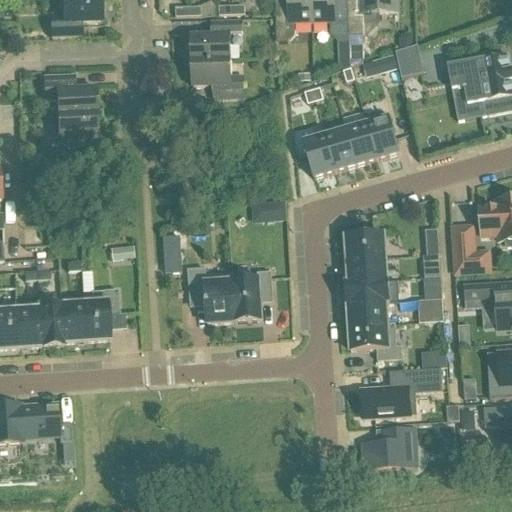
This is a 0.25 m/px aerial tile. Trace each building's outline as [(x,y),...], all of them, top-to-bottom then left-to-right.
[(50,18),(51,42),(81,41),(81,27),(101,26),(101,0),(61,2),(62,17),(50,18)] [(295,28),(312,27),(311,0),(275,0),(276,46),(288,46),(295,37),(295,28)] [(339,44),(339,52),(347,51),(347,44),(349,44),(349,40),(347,0),(311,0),(312,27),(330,27),(330,36),(338,44),(339,44)] [(347,0),(349,40),(368,39),(380,27),(380,17),(399,17),(398,0),(347,0)] [(202,20),(202,21),(211,21),(210,5),(201,9),(201,10),(189,11),(189,20),(202,20)] [(210,5),(211,21),(219,21),(219,19),(232,19),(232,9),(219,10),(219,8),(210,5)] [(232,9),(232,19),(245,18),(245,9),(232,9)] [(176,21),(189,20),(189,11),(175,11),(176,21)] [(191,38),(192,65),(231,64),(231,38),(242,38),(242,23),(212,24),(212,38),(191,38)] [(352,48),(352,62),(361,62),(360,47),(352,48)] [(416,52),(400,59),(404,79),(420,76),(416,52)] [(378,63),(382,77),(399,71),(396,57),(378,63)] [(468,109),(483,106),(486,121),(511,116),(511,76),(509,59),(449,70),(453,94),(465,92),(468,109)] [(213,91),(214,104),(244,103),(244,79),(232,79),(231,64),(192,65),(193,91),(213,91)] [(350,72),(343,75),(346,86),(354,84),(350,72)] [(56,103),(57,119),(96,117),(95,91),(74,92),(74,78),(43,80),(44,104),(56,103)] [(427,82),(412,85),(416,109),(432,106),(427,82)] [(433,104),(450,101),(448,88),(431,91),(433,104)] [(324,103),(320,92),(313,94),(316,106),(324,103)] [(308,108),(316,106),(313,94),(305,96),(308,108)] [(46,145),(47,159),(77,158),(76,145),(97,144),(96,117),(57,119),(58,145),(46,145)] [(384,166),(406,160),(395,122),(373,128),(384,166)] [(353,134),(363,172),(384,166),(373,128),(353,134)] [(332,141),(343,178),(363,172),(352,135),(332,141)] [(321,185),(343,178),(332,141),(310,147),(321,185)] [(499,240),(499,246),(507,245),(507,251),(511,250),(511,204),(497,206),(497,216),(481,217),(483,241),(499,240)] [(271,208),(273,224),(285,223),(284,207),(271,208)] [(440,258),(438,234),(426,234),(428,259),(440,258)] [(165,239),(167,275),(183,274),(181,238),(165,239)] [(385,238),(346,241),(348,264),(387,262),(385,238)] [(30,261),(50,261),(50,249),(30,249),(30,261)] [(111,253),(112,264),(123,263),(122,252),(111,253)] [(457,277),(475,276),(474,262),(474,257),(456,258),(457,277)] [(348,264),(349,287),(388,284),(387,262),(348,264)] [(81,265),(68,266),(68,275),(81,274),(81,265)] [(235,327),(233,285),(232,278),(206,280),(206,273),(188,274),(191,306),(207,305),(208,329),(235,327)] [(50,274),(37,275),(37,284),(50,283),(50,274)] [(37,284),(37,275),(24,276),(25,285),(37,284)] [(233,285),(235,327),(262,325),(261,301),(273,301),(271,276),(258,277),(258,284),(233,285)] [(441,281),(424,282),(425,303),(442,301),(441,281)] [(347,287),(348,309),(387,307),(389,307),(388,284),(349,287),(347,287)] [(509,288),(465,290),(466,312),(497,310),(498,334),(511,333),(511,338),(511,301),(510,301),(509,288)] [(83,307),(86,346),(109,344),(107,318),(119,317),(117,293),(91,295),(91,306),(83,307)] [(38,305),(38,312),(41,351),(63,350),(63,347),(61,308),(60,303),(38,305)] [(420,327),(444,325),(443,303),(430,304),(419,304),(420,327)] [(83,307),(61,308),(63,347),(86,346),(83,307)] [(387,307),(348,309),(350,332),(388,329),(387,307)] [(0,353),(19,353),(16,313),(16,309),(0,309),(0,353)] [(17,313),(16,313),(19,353),(41,351),(38,312),(17,313)] [(388,329),(350,332),(351,355),(377,353),(378,365),(402,363),(401,351),(397,351),(396,329),(388,329)] [(470,329),(459,330),(460,351),(471,350),(470,329)] [(501,389),(490,390),(490,404),(511,402),(511,356),(499,357),(501,389)] [(447,361),(439,361),(439,372),(447,372),(447,361)] [(362,390),(364,423),(418,420),(415,375),(390,376),(391,388),(362,390)] [(2,446),(29,444),(29,440),(27,408),(26,404),(0,405),(0,452),(2,452),(2,446)] [(64,405),(27,408),(29,440),(65,438),(65,444),(77,443),(76,424),(66,425),(64,405)] [(460,424),(459,410),(447,410),(448,425),(460,424)] [(511,411),(485,413),(486,432),(503,431),(505,457),(506,457),(507,463),(511,463),(511,411)] [(389,453),(368,454),(370,482),(405,479),(405,474),(422,472),(419,438),(388,440),(389,453)]
